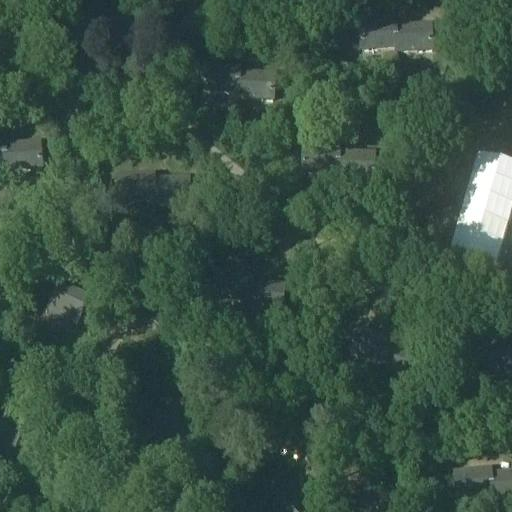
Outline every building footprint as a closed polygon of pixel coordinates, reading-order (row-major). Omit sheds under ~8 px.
[(362,53),(396,51),(396,30),(395,25),(383,26),(360,28),(362,53)] [(397,56),(432,53),(430,28),(409,29),(396,30),(396,51),(397,56)] [(200,94),(236,98),(242,73),(242,69),(227,68),(203,66),(200,94)] [(254,74),(242,73),(236,98),(235,102),(274,105),(276,76),(254,74)] [(42,143),(6,146),(4,170),(4,175),(44,171),(42,143)] [(303,175),(338,176),(339,156),(340,151),(304,150),(303,175)] [(374,157),(339,156),(338,176),(338,181),(373,182),(374,157)] [(152,205),(153,205),(156,180),(155,175),(116,176),(115,205),(152,205)] [(190,179),(156,180),(153,205),(153,209),(191,208),(190,179)] [(210,301),(243,306),(251,282),(252,277),(214,272),(210,301)] [(60,282),(44,314),(76,330),(92,297),(60,282)] [(286,286),(251,282),(243,306),(243,310),(282,316),(286,286)] [(350,356),(382,367),(390,348),(392,344),(358,331),(350,356)] [(423,360),(390,348),(382,367),(381,372),(414,384),(423,360)] [(478,379),(511,377),(511,351),(499,352),(477,353),(478,379)] [(147,429),(173,460),(196,440),(179,421),(182,419),(173,410),(147,429)] [(0,415),(0,454),(11,461),(28,431),(0,415)] [(455,503),(490,499),(493,475),(492,470),(478,471),(452,474),(455,503)] [(511,472),(502,474),(493,475),(490,499),(491,504),(511,502),(511,472)] [(266,509),(268,511),(310,511),(301,503),(297,498),(299,496),(289,486),(266,509)]
